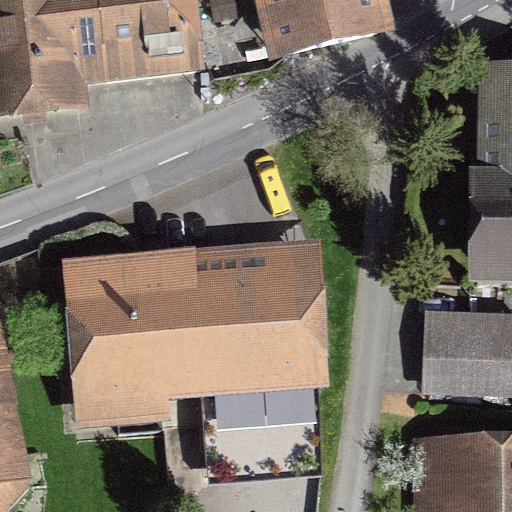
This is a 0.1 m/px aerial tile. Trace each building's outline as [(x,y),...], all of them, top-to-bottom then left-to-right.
[(183,0),(0,0),(0,105),(71,96),(68,75),(192,58),(183,0)] [(358,0),(255,0),(271,53),(366,25),(358,0)] [(511,78),(473,79),(476,272),(511,271),(511,78)] [(127,267),(65,271),(76,415),(205,406),(211,483),(323,475),(308,278),(129,291),(127,267)] [(511,329),(421,329),(421,385),(511,386),(511,329)] [(0,511),(4,511),(27,492),(0,377),(0,511)] [(511,511),(511,439),(416,440),(416,511),(511,511)]
